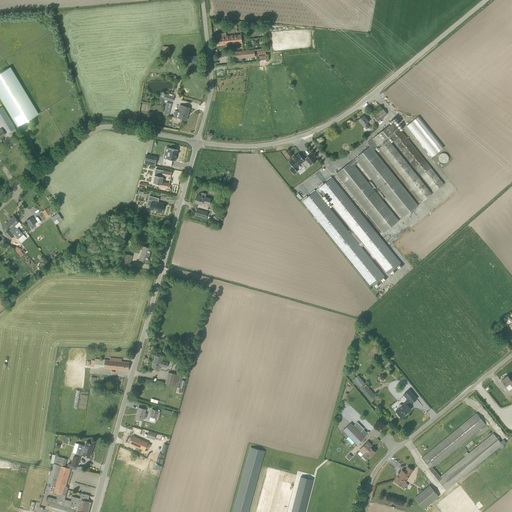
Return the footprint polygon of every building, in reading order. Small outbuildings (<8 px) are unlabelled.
[(242,43),(241,34),(215,37),(216,46),(242,43)] [(254,50),(237,52),(232,52),(233,59),(255,57),(254,50)] [(198,55),(186,56),(186,64),(198,63),(198,55)] [(10,67),(0,72),(0,98),(17,127),(38,114),(10,67)] [(165,95),(160,93),(157,104),(159,104),(160,102),(163,103),(164,99),(172,102),(174,96),(165,94),(165,95)] [(179,105),(177,111),(175,111),(174,117),(178,118),(186,120),(190,108),(179,105)] [(0,107),(0,118),(5,128),(8,132),(15,128),(1,107),(0,107)] [(373,116),(379,123),(382,122),(380,120),(387,114),(383,108),(373,116)] [(367,124),(369,122),(364,115),(358,120),(366,130),(370,127),(367,124)] [(406,125),(431,157),(443,148),(418,115),(406,125)] [(394,122),(372,139),(367,143),(370,146),(373,150),(378,147),(422,202),(432,194),(388,140),(391,138),(435,192),(444,184),(394,122)] [(152,153),(156,142),(150,140),(146,151),(152,153)] [(417,206),(373,150),(370,146),(355,158),(355,159),(358,163),(402,218),(417,206)] [(172,162),(175,163),(178,152),(169,150),(167,160),(164,159),(162,166),(171,168),(172,162)] [(292,158),(293,159),(289,162),(293,167),(290,169),(294,174),(297,172),(295,169),(301,164),(303,167),(308,163),(311,165),(316,161),(311,154),(305,158),(306,159),(304,161),(299,154),(295,157),(294,156),(295,156),(294,156),(292,158)] [(446,162),(446,154),(439,154),(438,162),(446,162)] [(146,156),(144,163),(155,166),(157,159),(146,156)] [(355,166),(358,163),(355,159),(351,162),(336,174),(383,233),(399,221),(355,166)] [(169,181),(169,182),(169,183),(162,182),(164,175),(170,177),(170,179),(171,177),(172,172),(156,169),(154,176),(155,176),(153,183),(159,184),(158,187),(165,188),(168,188),(169,183),(170,182),(170,181),(169,181)] [(402,267),(400,265),(401,264),(332,178),(327,181),(324,184),(319,188),(315,191),(311,194),(307,197),(303,201),(372,287),(373,286),(375,289),(379,286),(377,283),(380,281),(382,283),(385,280),(383,278),(385,277),(361,248),(365,245),(388,274),(389,273),(391,276),(395,273),(393,270),(396,267),(398,270),(402,267)] [(135,197),(141,199),(143,192),(137,190),(135,197)] [(201,193),(201,196),(200,197),(197,196),(195,203),(202,205),(203,203),(209,205),(211,199),(205,197),(206,194),(201,193)] [(149,196),(148,200),(152,201),(150,208),(162,212),(164,204),(158,202),(159,198),(149,196)] [(45,217),(57,210),(53,205),(42,212),(45,217)] [(195,215),(206,218),(207,212),(197,210),(195,215)] [(14,226),(19,222),(17,220),(13,216),(11,219),(10,218),(8,219),(9,220),(5,223),(10,229),(8,231),(8,230),(4,233),(8,237),(10,239),(14,235),(18,240),(19,239),(22,242),(26,238),(18,229),(17,229),(16,228),(14,226)] [(35,223),(32,219),(32,217),(27,220),(30,226),(32,230),(39,225),(37,222),(35,223)] [(144,246),(140,260),(147,262),(151,248),(144,246)] [(126,253),(122,267),(128,269),(132,255),(126,253)] [(163,358),(160,357),(155,355),(152,367),(160,370),(160,366),(166,368),(168,362),(162,361),(163,358)] [(110,360),(105,360),(95,358),(95,360),(91,360),(91,365),(104,367),(104,368),(128,370),(129,363),(121,362),(122,359),(110,358),(110,360)] [(178,387),(181,376),(168,372),(165,383),(178,387)] [(354,380),(360,387),(365,384),(359,376),(354,380)] [(511,380),(511,381),(507,376),(501,380),(506,386),(509,384),(511,387),(511,380)] [(362,390),(369,399),(372,402),(373,401),(370,398),(374,395),(367,386),(365,384),(360,388),(362,390)] [(403,395),(407,400),(404,402),(405,403),(407,405),(410,402),(411,404),(416,399),(409,390),(403,395)] [(399,408),(396,411),(401,417),(404,415),(407,413),(411,409),(407,405),(405,403),(402,405),(401,404),(400,404),(398,406),(398,407),(399,408)] [(147,414),(145,413),(146,410),(138,408),(135,419),(136,419),(142,421),(143,421),(143,418),(145,419),(145,418),(146,417),(147,414)] [(159,418),(161,411),(152,409),(150,417),(156,418),(159,418)] [(433,468),(486,424),(477,413),(422,458),(430,468),(429,469),(446,490),(499,447),(501,449),(504,447),(502,445),(493,434),(469,454),(467,452),(463,454),(465,457),(441,477),(433,468)] [(348,436),(357,445),(365,437),(369,433),(368,431),(366,432),(364,430),(361,433),(351,423),(341,432),(346,437),(348,436)] [(158,435),(156,434),(148,431),(147,437),(154,440),(155,437),(157,438),(158,435)] [(144,450),(148,443),(133,436),(129,443),(144,450)] [(362,456),(367,461),(375,452),(370,447),(372,446),(367,441),(360,450),(364,454),(362,456)] [(86,442),(85,446),(79,444),(76,453),(80,454),(80,455),(82,456),(83,455),(90,457),(93,444),(86,442)] [(250,447),(232,511),(247,511),(265,451),(250,447)] [(55,455),(53,463),(53,464),(57,465),(62,466),(65,459),(58,457),(58,455),(55,455)] [(74,456),(71,464),(68,464),(67,467),(70,468),(76,469),(80,458),(74,456)] [(88,511),(91,502),(89,502),(88,501),(89,496),(81,493),(80,496),(80,498),(72,496),(71,501),(64,499),(62,498),(63,494),(66,495),(68,488),(67,486),(65,486),(70,468),(67,467),(65,467),(62,466),(57,465),(49,492),(53,493),(53,491),(59,493),(57,499),(56,499),(51,498),(51,495),(49,495),(48,497),(45,508),(57,511),(88,511)] [(413,470),(407,467),(404,472),(402,470),(398,476),(397,476),(394,480),(403,485),(407,488),(409,485),(405,482),(413,470)] [(300,477),(291,511),(304,511),(312,480),(300,477)] [(423,509),(439,496),(430,486),(414,498),(423,509)]
